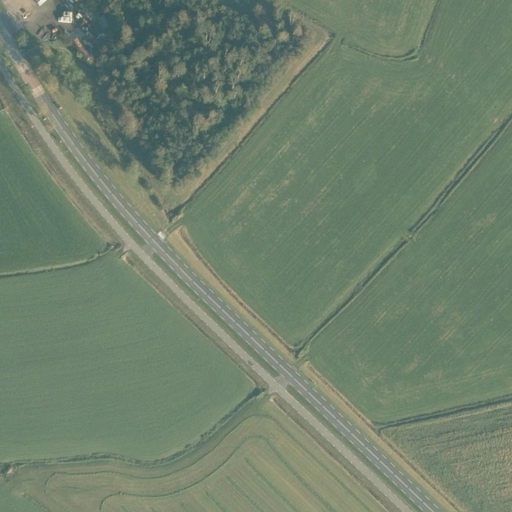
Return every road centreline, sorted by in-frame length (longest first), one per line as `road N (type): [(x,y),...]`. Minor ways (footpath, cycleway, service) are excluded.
road 1 (primary): [(158,244),(68,138),(0,28)]
road 2 (unclassified): [(144,258),(81,188),(0,67)]
road 3 (primary): [(432,511),(292,375)]
road 4 (unclassified): [(278,393),(144,258)]
road 5 (primary): [(292,375),(158,244)]
road 6 (unclassified): [(404,511),(278,393)]
